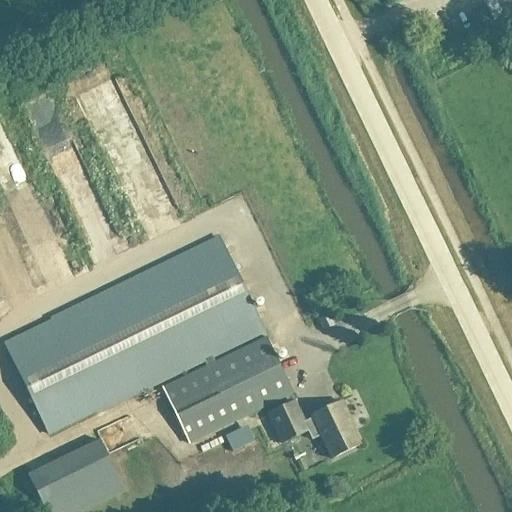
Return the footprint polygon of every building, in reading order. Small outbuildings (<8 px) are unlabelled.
[(495,0),(481,0),(493,21),(504,16),(495,0)] [(503,12),(511,7),(511,0),(497,0),(503,11),(502,11),(503,12)] [(473,16),(468,18),(473,28),(490,19),(484,5),(471,12),(473,16)] [(0,158),(9,154),(0,135),(0,158)] [(119,253),(79,172),(57,183),(97,264),(119,253)] [(189,445),(284,398),(288,406),(267,416),(281,445),(308,432),(308,431),(315,427),(331,460),(360,446),(347,421),(350,420),(341,403),(310,418),(311,420),(304,423),(290,395),(291,395),(264,339),(214,363),(210,356),(263,331),(219,241),(4,345),(47,435),(203,360),(206,367),(162,389),(189,445)] [(329,317),(316,323),(322,335),(334,329),(329,317)] [(249,431),(226,442),(232,454),(254,443),(249,431)] [(86,511),(124,494),(99,442),(27,477),(43,511),(86,511)]
